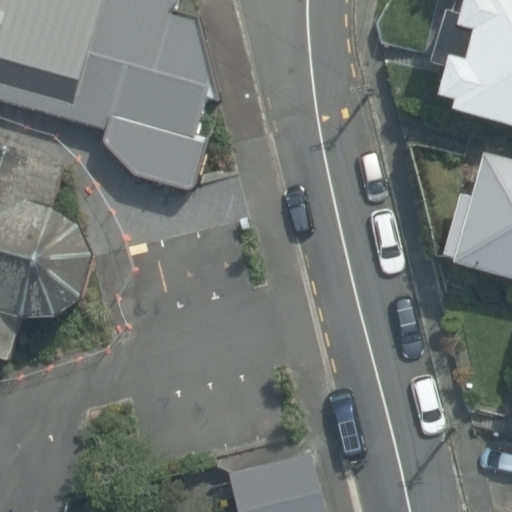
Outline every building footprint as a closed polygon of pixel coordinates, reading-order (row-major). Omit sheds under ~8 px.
[(0,102),(0,122),(190,176),(204,128),(198,124),(209,90),(196,0),(0,0),(0,87),(4,89),(0,102)] [(511,0),(433,0),(427,22),(446,27),(438,52),(412,44),(399,87),(423,95),(420,104),(511,132),(511,0)] [(511,269),(511,148),(481,140),(468,186),(454,182),(435,248),(511,269)] [(0,358),(13,362),(25,318),(60,318),(86,301),(97,258),(84,227),(54,208),(66,165),(0,146),(0,358)] [(216,375),(234,448),(276,438),(259,365),(216,375)] [(213,467),(224,511),(313,511),(296,445),(213,467)]
